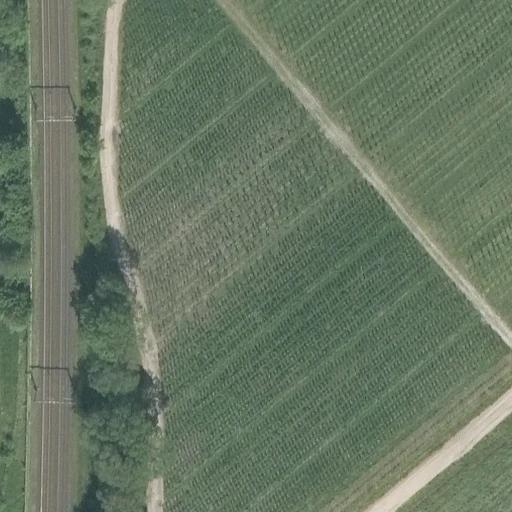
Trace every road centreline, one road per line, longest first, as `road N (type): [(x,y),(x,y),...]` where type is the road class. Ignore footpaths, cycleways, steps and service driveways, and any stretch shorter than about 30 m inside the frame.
road 1 (track): [(150,511),(137,308),(106,167),(115,0)]
road 2 (track): [(216,0),(511,339)]
road 3 (track): [(377,511),(511,399)]
